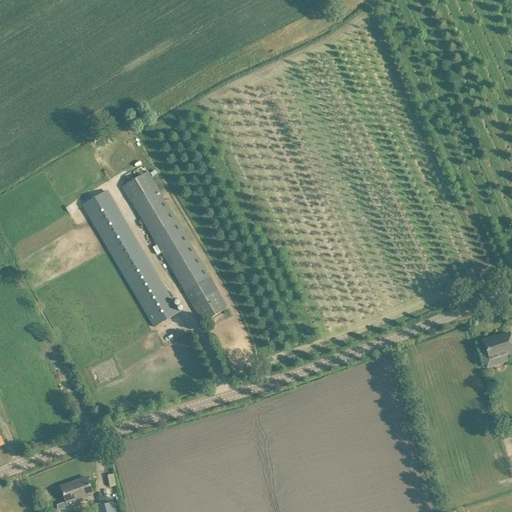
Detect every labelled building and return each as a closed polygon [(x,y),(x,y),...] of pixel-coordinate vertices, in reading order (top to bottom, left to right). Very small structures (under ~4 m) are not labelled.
[(123,187),(198,314),(204,322),(228,308),(148,172),(123,187)] [(83,205),(88,214),(154,327),(179,312),(112,200),(107,191),(83,205)] [(511,353),(511,340),(510,333),(494,339),(493,337),(484,340),(486,348),(480,350),(485,363),(500,358),(511,353)] [(127,345),(113,352),(121,367),(135,360),(127,345)] [(113,365),(89,379),(99,397),(124,383),(113,365)] [(86,499),(85,497),(93,494),(87,478),(61,487),(67,504),(77,500),(78,502),(86,499)] [(116,511),(113,502),(97,507),(98,511),(116,511)]
